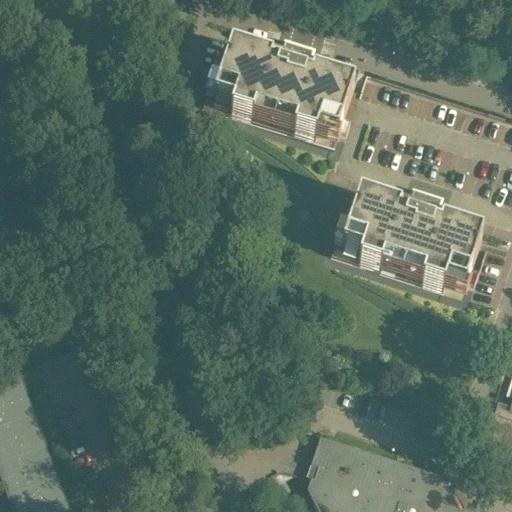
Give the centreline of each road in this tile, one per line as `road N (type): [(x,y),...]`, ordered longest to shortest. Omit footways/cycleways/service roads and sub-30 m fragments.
road 1 (tertiary): [(226,489),(165,338),(103,91),(75,36)]
road 2 (residential): [(511,108),(184,4),(126,0),(75,36)]
road 3 (residential): [(456,469),(511,310)]
road 4 (residential): [(321,426),(456,469)]
